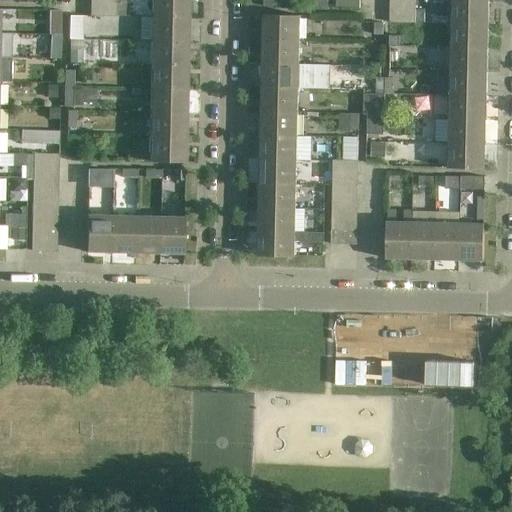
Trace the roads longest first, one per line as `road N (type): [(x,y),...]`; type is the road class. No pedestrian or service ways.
road 1 (residential): [(218,297),(221,0)]
road 2 (residential): [(218,297),(511,302)]
road 3 (residential): [(0,291),(218,297)]
